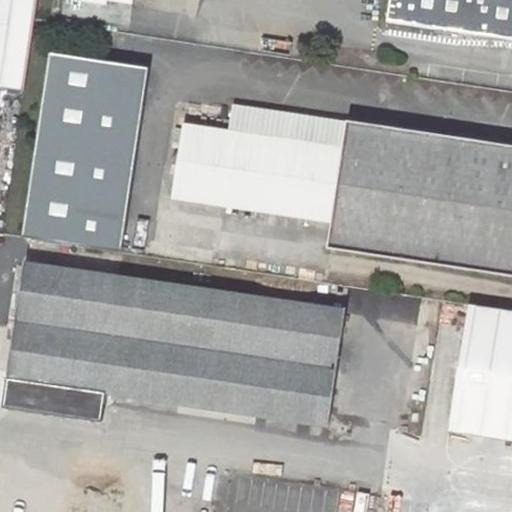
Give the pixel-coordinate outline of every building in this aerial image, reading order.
[(0,0),(0,94),(13,0),(0,0)] [(511,0),(391,0),(388,22),(511,40),(511,0)] [(132,252),(153,69),(56,57),(34,240),(132,252)] [(511,146),(348,122),(347,126),(238,110),(234,135),(224,206),(333,221),(329,249),(511,276),(511,146)] [(161,124),(151,195),(224,206),(234,135),(161,124)] [(25,262),(4,409),(102,422),(104,407),(106,393),(130,396),(329,427),(346,311),(25,262)] [(511,312),(471,306),(451,431),(511,440),(511,312)] [(106,393),(104,407),(128,411),(130,396),(106,393)]
